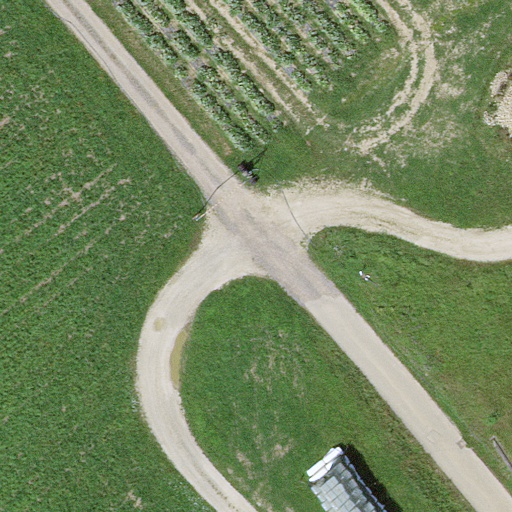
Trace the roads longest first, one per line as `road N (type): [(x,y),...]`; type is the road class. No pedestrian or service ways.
road 1 (track): [(504,511),(65,0)]
road 2 (track): [(241,511),(185,451),(165,411),(160,336),(183,293),(226,254),(298,214),(331,208),(367,211),(465,245),(511,242)]
